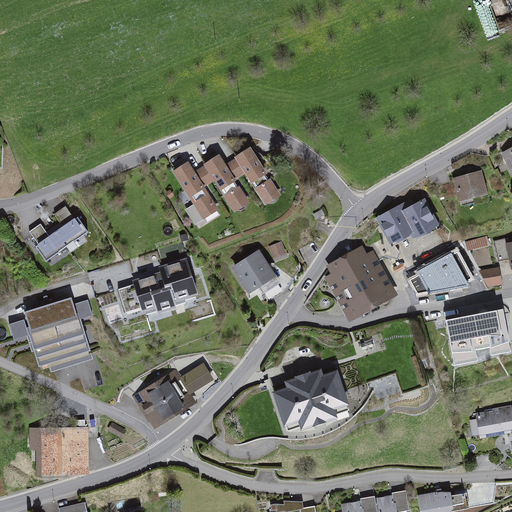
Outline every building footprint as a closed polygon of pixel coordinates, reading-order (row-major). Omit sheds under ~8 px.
[(253,147),(237,157),(269,206),(285,196),(253,147)] [(220,156),(204,167),(237,214),(253,203),(220,156)] [(237,160),(229,166),(239,181),(248,175),(237,160)] [(191,163),(174,173),(206,223),(222,212),(191,163)] [(205,168),(198,173),(208,188),(214,183),(205,168)] [(455,180),(461,204),(491,196),(484,172),(455,180)] [(414,202),(379,219),(393,249),(417,238),(419,242),(443,231),(429,202),(417,207),(414,202)] [(29,233),(49,263),(91,234),(70,204),(29,233)] [(499,255),(507,253),(504,237),(496,239),(499,255)] [(489,238),(467,244),(470,253),(492,247),(489,238)] [(283,243),(271,248),(277,262),(289,256),(283,243)] [(262,252),(234,269),(250,297),(279,280),(262,252)] [(354,313),(388,295),(365,253),(331,271),(354,313)] [(204,302),(191,261),(115,285),(128,326),(204,302)] [(498,266),(478,269),(490,287),(501,285),(498,266)] [(74,299),(26,313),(40,360),(88,345),(74,299)] [(495,308),(445,319),(453,353),(503,341),(495,308)] [(77,360),(85,386),(103,381),(96,355),(77,360)] [(328,371),(278,389),(291,428),(341,410),(328,371)] [(138,403),(153,426),(192,400),(177,377),(138,403)] [(511,409),(480,415),(484,436),(511,430),(511,409)] [(81,427),(39,430),(42,476),(84,473),(81,427)] [(455,511),(454,494),(422,497),(423,511),(455,511)] [(414,511),(413,496),(382,499),(383,511),(414,511)] [(374,511),(373,503),(346,507),(347,511),(374,511)]
